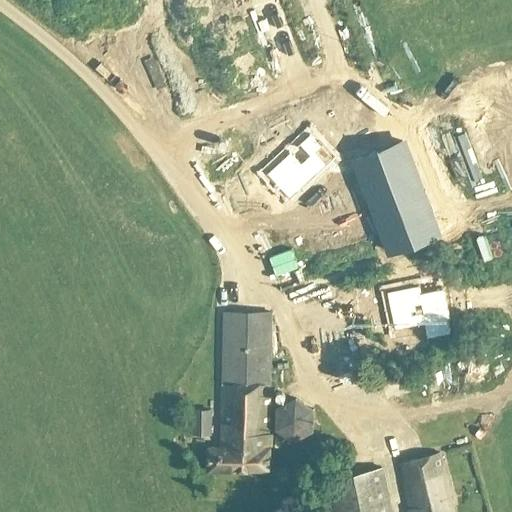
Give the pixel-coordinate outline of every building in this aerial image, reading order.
[(77,0),(82,23),(112,17),(108,0),(77,0)] [(158,43),(179,31),(170,14),(148,26),(158,43)] [(188,54),(161,62),(180,126),(207,118),(188,54)] [(268,64),(274,93),(303,87),(297,58),(268,64)] [(229,111),(257,101),(254,90),(226,100),(229,111)] [(266,172),(289,197),(316,172),(362,173),(358,162),(328,161),(333,157),(310,132),(297,144),(295,142),(287,149),(289,151),(266,172)] [(437,235),(402,141),(356,158),(358,162),(362,173),(391,252),(437,235)] [(393,329),(425,323),(428,338),(452,333),(443,288),(420,292),(418,285),(386,291),(393,329)] [(337,307),(318,314),(312,296),(292,303),(313,359),(351,346),(337,307)] [(269,434),(271,315),(223,314),(221,447),(208,447),(207,470),(270,471),(271,434),(269,434)] [(313,432),(313,410),(294,399),(275,410),(275,432),(294,443),(313,432)] [(212,435),(212,415),(212,408),(192,408),(192,435),(212,435)] [(453,511),(444,470),(441,454),(397,464),(398,470),(401,469),(410,511),(453,511)] [(393,511),(387,480),(383,466),(325,479),(332,511),(393,511)]
